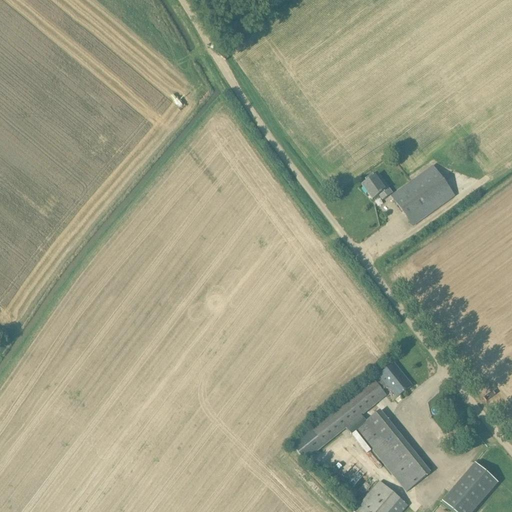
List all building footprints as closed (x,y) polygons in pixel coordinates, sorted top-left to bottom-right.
[(455,197),(433,166),(412,182),(391,197),(413,228),(455,197)] [(375,178),(372,175),(365,180),(367,184),(362,187),(372,201),(379,196),(382,201),(392,194),(384,182),(380,185),(376,178),(375,178)] [(411,387),(394,366),(380,376),(397,398),(411,387)] [(383,392),(387,387),(382,381),(377,385),(374,381),(310,431),(310,432),(292,447),(304,462),(323,447),(323,448),(346,429),(351,435),(355,431),(406,494),(431,474),(381,412),(385,408),(380,402),(387,397),(383,392)] [(458,438),(451,444),(456,450),(463,444),(458,438)] [(403,511),(408,507),(379,482),(353,511),(403,511)] [(451,511),(442,503),(434,511),(451,511)]
